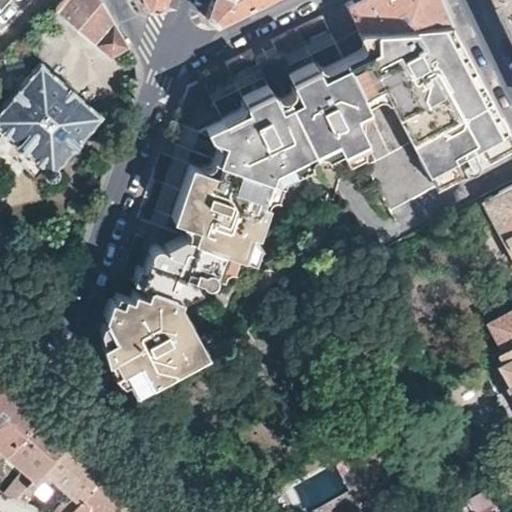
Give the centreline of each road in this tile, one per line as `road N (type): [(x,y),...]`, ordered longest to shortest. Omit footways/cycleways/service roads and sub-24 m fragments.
road 1 (residential): [(166,65),(54,379)]
road 2 (residential): [(54,379),(209,511)]
road 3 (residential): [(166,65),(300,0)]
